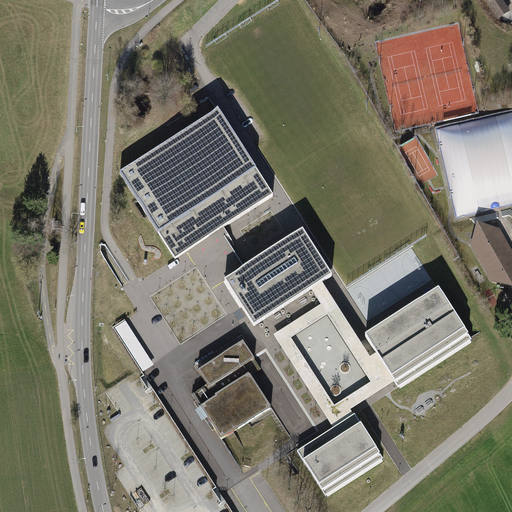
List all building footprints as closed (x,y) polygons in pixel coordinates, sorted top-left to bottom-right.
[(489,0),(500,17),(511,10),(504,0),(489,0)] [(175,256),(273,194),(218,108),(120,171),(175,256)] [(475,222),(470,244),(490,282),(511,286),(511,249),(500,228),(475,222)] [(303,228),(225,278),(254,323),(311,287),(322,280),(332,273),(303,228)] [(351,411),(396,383),(377,352),(371,356),(322,280),(311,287),(321,304),(272,334),(332,430),(354,416),(351,411)] [(438,289),(366,335),(377,352),(396,383),(398,386),(470,340),(438,289)] [(128,318),(115,327),(122,338),(135,329),(128,318)] [(196,370),(208,390),(197,397),(225,441),(273,411),(254,380),(262,375),(241,341),(196,370)] [(143,400),(154,416),(165,409),(154,393),(143,400)] [(332,430),(298,451),(325,493),(381,458),(354,416),(332,430)] [(151,470),(164,492),(172,488),(159,466),(151,470)]
